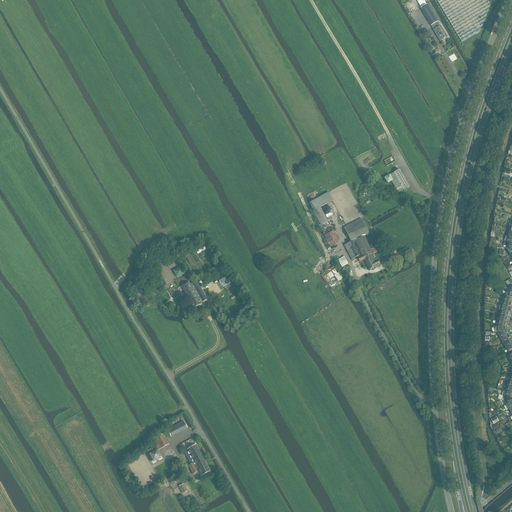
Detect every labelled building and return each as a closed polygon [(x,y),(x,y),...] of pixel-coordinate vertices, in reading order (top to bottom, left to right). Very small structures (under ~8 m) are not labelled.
[(438,22),(427,4),(424,0),(416,0),(421,8),(440,41),(447,37),(440,26),(437,22),(438,22)] [(399,170),(389,175),(393,181),(392,181),(391,182),(396,191),(397,192),(398,194),(399,193),(409,187),(399,170)] [(389,176),(383,179),(386,185),(390,183),(391,182),(392,181),(389,176)] [(320,226),(327,222),(320,208),(332,202),(328,194),(328,193),(308,204),(312,211),(320,226)] [(362,219),(344,228),(350,242),(344,245),(351,260),(359,255),(353,242),(355,242),(362,256),(357,258),(359,262),(364,260),(369,270),(379,265),(377,260),(375,261),(372,254),(377,252),(375,247),(370,250),(362,235),(368,232),(365,226),(362,219)] [(333,230),(324,235),(330,248),(335,245),(334,243),(339,241),(333,230)] [(405,248),(389,258),(392,263),(408,253),(405,248)] [(341,267),(348,264),(344,257),(337,260),(341,267)] [(162,258),(148,264),(152,272),(161,267),(158,261),(161,260),(164,266),(166,265),(162,258)] [(337,273),(332,267),(327,271),(320,275),(325,282),(334,276),(338,281),(339,280),(342,278),(337,273)] [(189,283),(181,287),(187,298),(201,291),(196,281),(192,283),(193,284),(190,286),(189,283)] [(201,291),(187,298),(191,304),(189,305),(191,309),(193,308),(193,309),(201,305),(200,303),(202,302),(206,300),(201,291)] [(501,306),(499,311),(501,311),(511,314),(511,311),(511,309),(502,306),(501,306)] [(499,316),(498,321),(511,324),(511,322),(508,321),(509,318),(499,316)] [(495,328),(494,329),(494,330),(495,331),(495,332),(495,333),(497,333),(498,333),(498,334),(507,329),(506,328),(497,325),(497,327),(496,327),(495,328)] [(507,329),(498,334),(500,339),(510,333),(509,331),(508,332),(507,329)] [(510,333),(500,339),(503,343),(511,338),(510,336),(511,335),(510,333)] [(511,338),(503,343),(506,348),(511,344),(511,338)] [(503,396),(502,401),(506,402),(506,404),(507,406),(511,404),(511,403),(511,398),(511,399),(505,396),(503,396)] [(183,421),(179,423),(183,430),(187,428),(183,421)] [(163,434),(152,440),(158,451),(169,445),(163,434)] [(188,452),(185,453),(191,464),(188,466),(193,475),(198,472),(196,469),(197,468),(201,476),(210,472),(196,446),(187,450),(188,452)] [(154,447),(146,452),(151,462),(152,462),(153,463),(161,458),(157,450),(155,450),(154,447)] [(183,484),(179,487),(182,494),(187,492),(183,484)]
